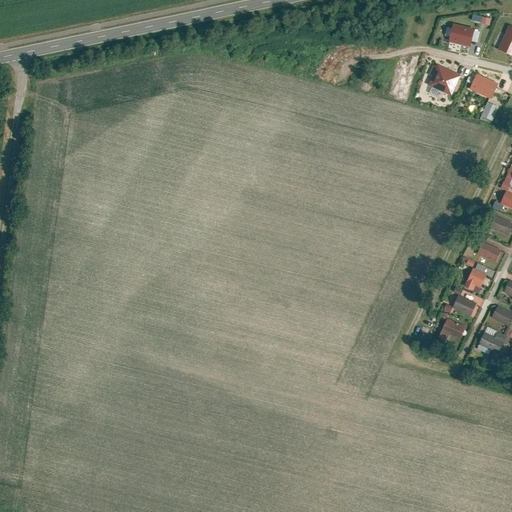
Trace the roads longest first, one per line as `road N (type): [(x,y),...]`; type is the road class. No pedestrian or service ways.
road 1 (tertiary): [(285,0),(0,58)]
road 2 (track): [(511,115),(407,337),(408,358)]
road 3 (track): [(0,239),(20,53)]
road 4 (track): [(511,72),(411,48),(381,58)]
